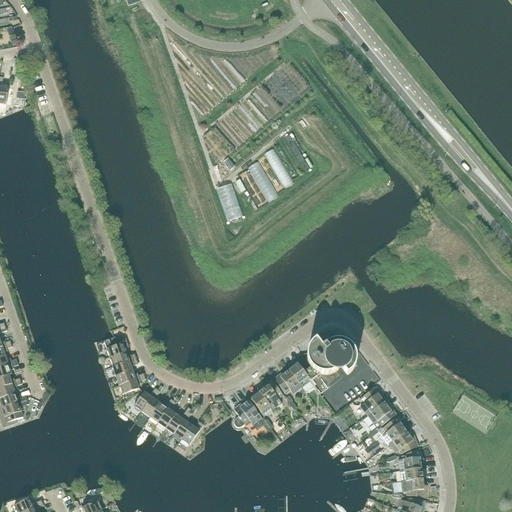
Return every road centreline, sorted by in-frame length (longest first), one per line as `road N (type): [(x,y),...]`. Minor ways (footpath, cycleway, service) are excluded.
road 1 (residential): [(447,511),(435,435),(335,317),(223,387),(197,390),(156,371),(36,49)]
road 2 (track): [(291,25),(511,290)]
road 3 (primary): [(511,211),(333,0)]
